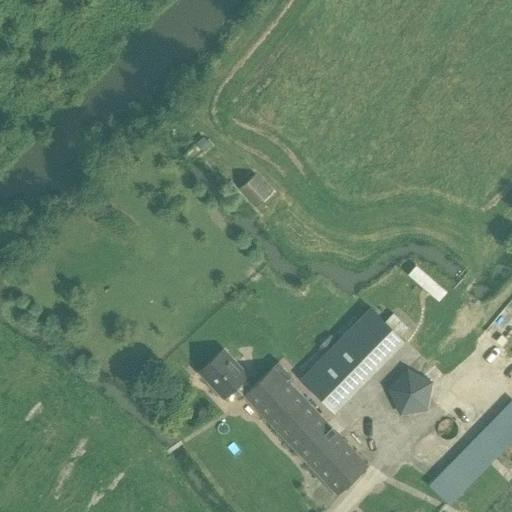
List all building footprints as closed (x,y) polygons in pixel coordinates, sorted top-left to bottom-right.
[(239,189),(255,207),(271,192),(255,174),(239,189)] [(418,263),(410,272),(439,299),(447,290),(418,263)] [(300,379),(334,413),(405,342),(370,308),(300,379)] [(248,376),(223,349),(199,373),(223,399),(236,387),(335,493),(334,494),(335,495),(368,464),(367,463),(366,464),(290,383),(293,380),(290,377),(291,376),(280,364),(279,362),(252,388),(244,379),(248,376)] [(390,389),(401,413),(425,409),(430,383),(407,370),(390,389)] [(448,504),(478,474),(459,456),(429,486),(448,504)]
